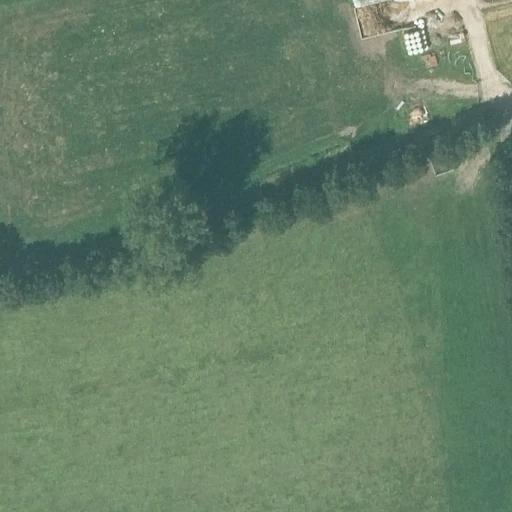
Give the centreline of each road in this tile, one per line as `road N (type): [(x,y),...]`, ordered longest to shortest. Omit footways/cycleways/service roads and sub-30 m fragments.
road 1 (track): [(511,104),(100,250),(0,271)]
road 2 (track): [(463,0),(511,167)]
